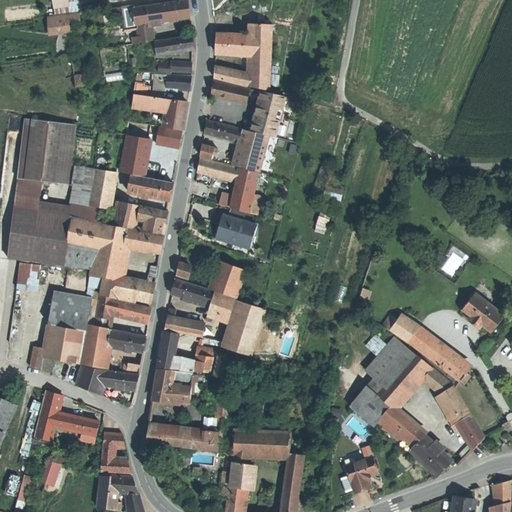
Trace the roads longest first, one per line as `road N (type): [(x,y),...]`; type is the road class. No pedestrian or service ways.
road 1 (tertiary): [(200,0),(204,81),(137,418)]
road 2 (residential): [(0,368),(137,418)]
road 3 (tertiary): [(375,511),(511,461)]
